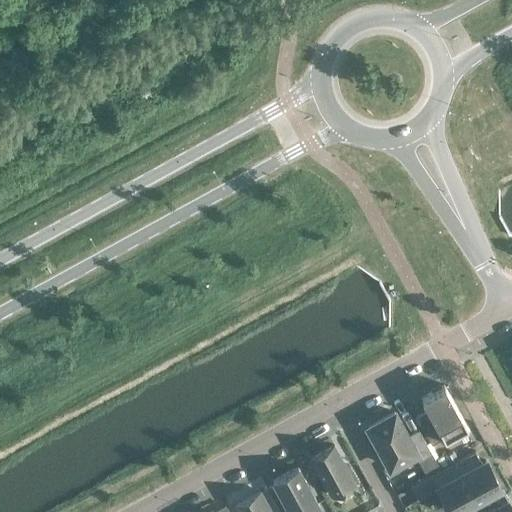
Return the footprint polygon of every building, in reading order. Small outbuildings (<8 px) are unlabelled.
[(433,390),(421,397),(427,409),(416,416),(431,444),(443,437),(446,443),(469,431),(444,384),(440,386),(439,386),(439,387),(434,390),(433,389),(433,390)] [(394,412),(367,426),(389,466),(415,453),(418,460),(431,453),(418,430),(407,436),(394,412)] [(333,445),(311,457),(332,496),(355,483),(333,445)] [(474,451),(410,486),(410,487),(432,475),(451,511),(453,511),(500,487),(485,460),(481,462),(474,451)] [(280,511),(322,511),(298,466),(272,480),(274,484),(267,488),(280,511)] [(271,511),(260,491),(235,505),(238,511),(271,511)] [(511,511),(511,509),(509,503),(492,511),(472,511),(471,511),(511,511)]
